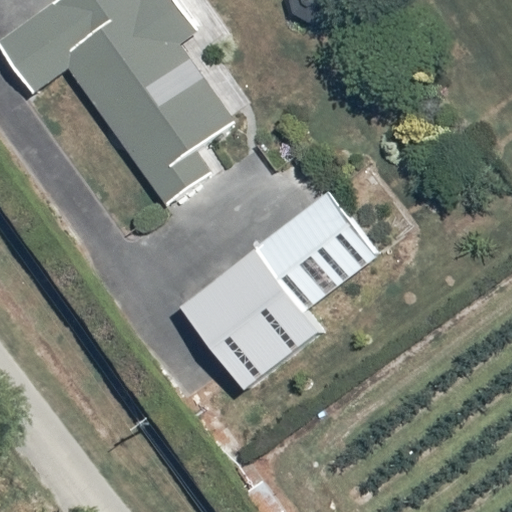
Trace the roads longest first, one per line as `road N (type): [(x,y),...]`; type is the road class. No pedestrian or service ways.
road 1 (unknown): [(0,77),(195,360)]
road 2 (tertiary): [(104,511),(0,365)]
